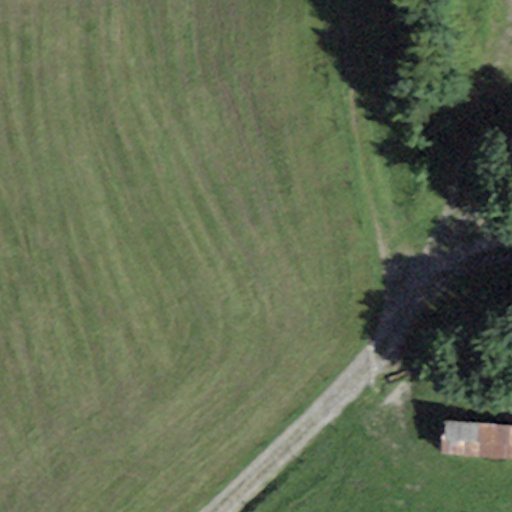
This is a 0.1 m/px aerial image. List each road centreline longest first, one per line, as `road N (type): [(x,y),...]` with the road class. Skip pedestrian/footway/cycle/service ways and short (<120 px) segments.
road 1 (track): [(412,0),(470,181),(463,228),(345,403),(241,511)]
road 2 (track): [(345,403),(390,426),(438,511)]
